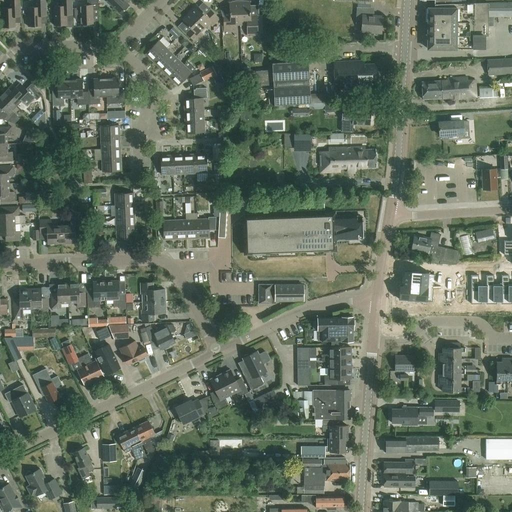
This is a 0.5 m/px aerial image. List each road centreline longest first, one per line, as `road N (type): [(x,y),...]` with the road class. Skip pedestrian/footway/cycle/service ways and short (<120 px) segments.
road 1 (tertiary): [(0,456),(216,353)]
road 2 (tertiary): [(389,216),(406,0)]
road 3 (tertiary): [(361,511),(372,336)]
road 4 (residential): [(174,267),(0,262)]
road 5 (tertiary): [(216,353),(314,308),(376,301)]
road 6 (residential): [(372,336),(471,320),(495,337),(511,337)]
road 7 (track): [(151,384),(170,420),(133,505)]
road 8 (residential): [(0,68),(17,48),(116,45)]
road 9 (residential): [(511,210),(389,216)]
